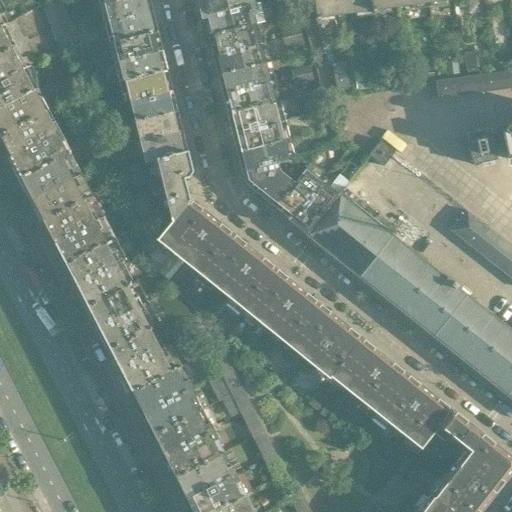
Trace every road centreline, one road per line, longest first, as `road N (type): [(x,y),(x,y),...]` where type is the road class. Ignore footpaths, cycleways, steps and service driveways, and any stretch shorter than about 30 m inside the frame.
road 1 (residential): [(511,428),(228,201),(174,0)]
road 2 (secondary): [(133,511),(0,250)]
road 3 (secondary): [(0,400),(56,511)]
